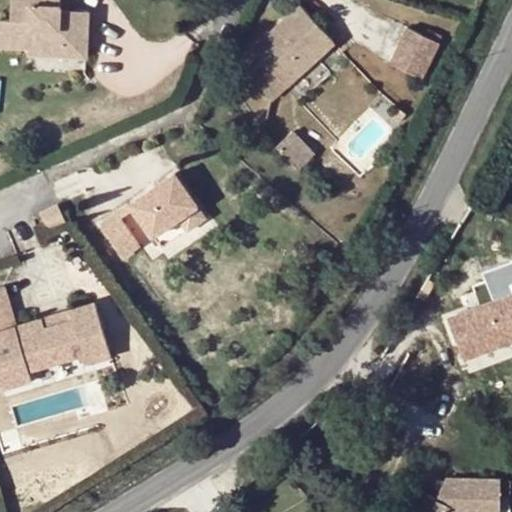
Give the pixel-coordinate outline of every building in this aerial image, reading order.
[(30,46),(29,52),(68,52),(69,39),(88,39),(90,6),(63,5),(63,0),(15,0),(14,16),(1,16),(0,43),(30,46)] [(260,87),(274,103),(339,44),(305,6),(257,50),(264,58),(252,69),(264,83),(260,87)] [(414,27),(396,63),(428,77),(445,41),(414,27)] [(69,39),(68,52),(88,54),(88,39),(69,39)] [(297,130),(281,145),(282,145),(304,168),(320,153),(297,130)] [(134,201),(156,233),(182,215),(200,201),(178,169),(134,201)] [(200,201),(182,215),(190,227),(209,213),(200,201)] [(40,212),(48,230),(65,223),(57,205),(40,212)] [(104,222),(126,254),(142,243),(119,211),(104,222)] [(0,283),(0,362),(6,383),(36,374),(33,364),(85,348),(88,358),(114,350),(96,297),(72,303),(76,316),(48,324),(45,313),(19,320),(6,282),(0,283)] [(511,299),(446,325),(462,365),(511,346),(511,299)] [(72,303),(45,313),(48,324),(76,316),(72,303)] [(425,492),(414,511),(486,511),(499,511),(499,476),(444,478),(435,496),(425,492)]
